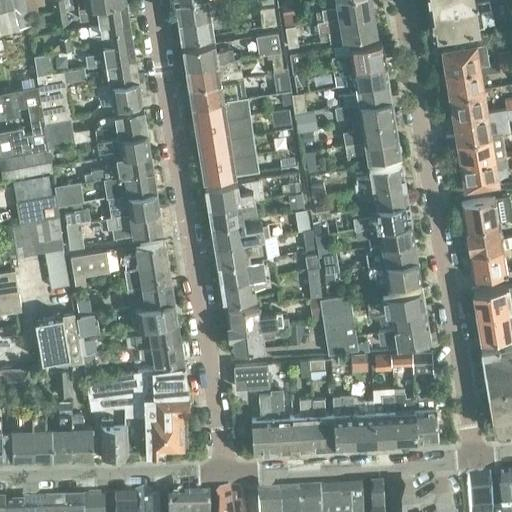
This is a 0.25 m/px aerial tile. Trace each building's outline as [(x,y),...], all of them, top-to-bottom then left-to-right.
[(0,0),(0,32),(18,28),(18,27),(28,25),(25,0),(24,0),(0,0)] [(51,0),(53,11),(65,9),(73,8),(71,0),(51,0)] [(98,18),(98,23),(129,18),(125,0),(116,0),(82,6),(77,7),(79,21),(98,18)] [(181,0),(175,1),(178,20),(230,11),(229,4),(209,7),(208,0),(181,0)] [(315,10),(317,20),(373,10),(371,0),(335,0),(336,7),(321,9),(315,10)] [(493,22),(489,0),(459,0),(429,5),(433,32),(493,22)] [(285,5),(282,6),(283,14),(299,11),(297,3),(294,3),(285,5)] [(274,4),(260,6),(263,24),(276,22),(274,4)] [(67,23),(65,9),(53,11),(55,25),(67,23)] [(331,39),(342,37),(376,32),(373,10),(317,20),(319,32),(330,30),(331,39)] [(230,11),(178,20),(181,38),(214,33),(213,27),(232,24),(230,11)] [(284,17),(285,26),(294,24),(293,15),(284,17)] [(86,36),(87,45),(132,38),(131,36),(132,36),(129,18),(98,23),(99,24),(88,26),(89,35),(86,36)] [(296,24),(294,24),(285,26),(288,46),(299,45),(296,24)] [(259,55),(270,53),(281,52),(278,32),(256,36),(259,55)] [(59,36),(61,49),(73,48),(71,34),(59,36)] [(132,38),(87,45),(90,58),(93,57),(94,64),(135,57),(132,36),(131,36),(132,38)] [(331,55),(333,66),(384,57),(381,39),(349,44),(350,52),(331,55)] [(476,44),(475,40),(442,46),(445,69),(479,64),(488,63),(485,42),(476,44)] [(214,41),(182,46),(185,66),(234,58),(232,48),(216,51),(214,41)] [(293,73),(294,73),(303,71),(300,50),(290,52),(293,73)] [(33,54),(36,75),(51,72),(48,51),(33,54)] [(497,53),(498,61),(510,59),(509,51),(497,53)] [(270,53),(273,72),(288,69),(287,68),(284,69),(281,52),(270,53)] [(13,89),(37,85),(36,75),(33,57),(0,63),(0,80),(11,79),(13,89)] [(106,71),(94,73),(96,83),(138,77),(135,57),(94,64),(94,65),(105,63),(106,71)] [(336,85),(354,82),(387,77),(384,57),(333,66),(336,85)] [(234,58),(185,66),(188,85),(242,76),(241,69),(239,58),(234,58)] [(510,59),(498,61),(499,71),(511,69),(510,59)] [(445,69),(449,93),(483,88),(481,74),(499,71),(498,61),(488,63),(479,64),(445,69)] [(84,67),(77,68),(79,79),(86,78),(85,75),(84,67)] [(65,82),(79,79),(77,68),(36,75),(37,85),(43,116),(43,119),(71,115),(65,82)] [(290,87),(288,69),(273,72),(275,82),(281,82),(282,89),(290,87)] [(307,70),(303,71),(294,73),(296,84),(309,82),(307,70)] [(96,83),(94,73),(98,95),(111,92),(113,103),(142,98),(138,77),(96,83)] [(242,76),(188,85),(191,103),(246,95),(244,87),(243,87),(242,76)] [(390,96),(387,77),(354,82),(356,92),(342,93),(342,94),(337,95),(339,104),(390,96)] [(13,89),(3,91),(8,116),(20,114),(19,106),(28,105),(31,118),(43,116),(37,85),(13,89)] [(453,115),(487,110),(483,88),(449,93),(453,115)] [(291,92),(295,113),(308,110),(305,90),(291,92)] [(0,117),(8,116),(3,91),(0,91),(0,117)] [(246,95),(191,103),(194,122),(250,113),(247,94),(246,95)] [(359,114),(360,121),(393,115),(390,96),(339,104),(339,106),(335,106),(337,117),(359,114)] [(488,120),(507,117),(505,107),(487,110),(453,115),(456,138),(490,133),(488,120)] [(144,109),(115,114),(116,124),(94,128),(95,138),(147,130),(144,109)] [(285,124),(291,123),(289,109),(282,110),(285,124)] [(250,113),(194,122),(197,141),(253,132),(250,113)] [(44,125),(48,147),(74,143),(72,129),(70,118),(71,117),(71,115),(43,119),(44,125)] [(344,132),(345,142),(396,133),(393,115),(360,121),(354,122),(355,131),(344,132)] [(23,126),(11,128),(15,153),(48,147),(44,125),(43,119),(43,116),(31,118),(33,132),(24,134),(23,126)] [(88,126),(72,129),(74,143),(90,140),(88,126)] [(0,156),(15,153),(11,128),(0,130),(0,156)] [(313,128),(301,131),(303,144),(316,142),(313,128)] [(107,150),(108,156),(150,149),(147,130),(95,138),(97,152),(107,150)] [(460,161),(494,156),(506,154),(503,131),(490,133),(456,138),(460,161)] [(253,132),(197,141),(200,160),(256,151),(253,132)] [(367,151),(367,159),(400,154),(399,150),(401,148),(400,144),(398,142),(396,133),(345,142),(347,154),(367,151)] [(51,169),(48,147),(0,156),(0,169),(1,178),(15,176),(51,169)] [(83,174),(84,179),(153,168),(150,149),(108,156),(108,157),(115,156),(116,166),(89,170),(90,173),(83,174)] [(304,150),(308,170),(317,168),(314,149),(304,150)] [(256,151),(200,160),(203,178),(259,169),(256,151)] [(494,156),(460,161),(464,186),(498,180),(496,166),(508,164),(506,154),(494,156)] [(401,161),(369,167),(371,176),(356,178),(357,188),(404,181),(401,161)] [(125,193),(156,188),(153,168),(84,179),(85,182),(101,179),(102,189),(124,186),(125,193)] [(17,200),(55,194),(54,185),(52,172),(14,178),(17,200)] [(239,191),(237,180),(204,186),(208,205),(256,197),(256,198),(263,197),(261,187),(239,191)] [(331,181),(311,184),(312,195),(333,192),(331,181)] [(373,199),(374,205),(407,199),(404,181),(357,188),(359,200),(373,199)] [(101,207),(103,217),(159,208),(156,188),(125,193),(125,194),(114,195),(115,204),(101,207)] [(303,191),(289,193),(291,206),(305,205),(303,191)] [(465,225),(499,219),(511,216),(511,209),(509,193),(461,201),(465,225)] [(59,215),(55,194),(17,200),(15,201),(19,221),(59,215)] [(208,205),(211,224),(244,219),(243,211),(256,209),(254,199),(256,198),(256,197),(208,205)] [(407,199),(374,205),(375,214),(353,217),(355,227),(410,218),(407,199)] [(328,203),(315,205),(316,214),(329,212),(328,203)] [(111,228),(113,237),(134,233),(163,228),(159,208),(103,217),(103,218),(106,217),(108,228),(111,228)] [(310,208),(298,210),(301,230),(304,230),(314,228),(310,208)] [(64,214),(66,224),(90,220),(88,210),(64,214)] [(370,244),(380,243),(414,237),(410,218),(355,227),(357,239),(369,237),(370,244)] [(90,244),(89,237),(88,230),(96,229),(94,219),(90,220),(66,224),(69,247),(90,244)] [(211,224),(214,242),(262,235),(263,235),(262,224),(245,227),(244,219),(211,224)] [(499,219),(465,225),(469,250),(503,244),(503,247),(511,245),(511,235),(502,238),(499,219)] [(3,224),(6,245),(8,256),(23,254),(19,221),(3,224)] [(314,228),(304,230),(306,248),(317,246),(314,234),(314,228)] [(314,234),(317,246),(318,253),(322,252),(331,251),(328,232),(322,232),(314,234)] [(214,242),(217,262),(250,257),(249,249),(264,247),(262,235),(214,242)] [(414,237),(380,243),(381,252),(367,255),(368,264),(417,257),(414,237)] [(123,256),(125,267),(168,260),(165,240),(136,245),(138,253),(123,256)] [(503,244),(469,250),(473,276),(507,271),(503,247),(503,244)] [(337,260),(356,257),(354,247),(323,252),(324,259),(337,257),(337,260)] [(109,270),(106,248),(70,254),(74,276),(83,274),(109,270)] [(308,268),(319,267),(320,266),(318,254),(306,256),(308,268)] [(217,262),(220,280),(269,274),(267,264),(252,266),(250,257),(217,262)] [(420,276),(417,257),(368,264),(368,265),(370,276),(374,275),(376,284),(420,276)] [(141,284),(171,280),(168,260),(125,267),(125,268),(124,268),(125,279),(140,277),(141,284)] [(323,295),(319,267),(308,268),(312,297),(323,295)] [(0,272),(0,292),(17,290),(14,270),(0,272)] [(333,271),(324,273),(325,284),(335,283),(333,271)] [(83,274),(74,276),(75,288),(85,286),(83,274)] [(269,274),(220,280),(223,300),(256,295),(255,288),(270,286),(269,274)] [(127,295),(129,306),(174,299),(171,280),(141,284),(142,293),(127,295)] [(511,308),(511,283),(473,289),(477,314),(511,308)] [(368,301),(369,312),(424,303),(422,286),(388,292),(389,298),(368,301)] [(0,313),(16,311),(21,310),(17,290),(0,292),(0,313)] [(353,314),(352,308),(349,293),(319,298),(324,330),(353,314)] [(318,297),(310,299),(313,315),(321,314),(318,297)] [(77,301),(79,315),(92,313),(90,298),(77,301)] [(147,324),(177,318),(174,299),(129,306),(132,326),(147,324)] [(392,322),(393,328),(428,322),(424,303),(369,312),(370,314),(377,313),(379,324),(392,322)] [(227,323),(228,330),(277,324),(289,323),(288,315),(282,316),(281,310),(260,313),(259,306),(227,310),(228,323),(227,323)] [(352,308),(353,314),(353,315),(364,313),(363,306),(352,308)] [(511,308),(477,314),(480,339),(511,334),(511,308)] [(95,327),(92,313),(79,315),(82,329),(95,327)] [(365,320),(364,313),(353,315),(354,322),(365,320)] [(56,362),(68,361),(81,360),(77,335),(65,337),(61,314),(34,319),(41,361),(54,359),(55,363),(56,362)] [(327,353),(358,348),(356,335),(354,322),(353,315),(353,314),(324,330),(327,353)] [(125,336),(127,347),(180,338),(177,318),(147,324),(148,333),(125,336)] [(10,326),(3,327),(4,337),(17,336),(16,331),(19,330),(18,320),(10,321),(10,326)] [(302,321),(289,323),(290,331),(303,330),(302,321)] [(431,340),(428,322),(393,328),(377,331),(379,343),(396,341),(397,346),(431,340)] [(231,349),(263,346),(263,339),(275,338),(274,330),(278,329),(277,324),(228,330),(229,336),(230,336),(231,349)] [(0,351),(17,339),(17,336),(4,337),(3,327),(0,327),(0,351)] [(81,353),(82,353),(92,352),(96,351),(94,333),(79,336),(81,353)] [(366,333),(356,335),(358,348),(358,350),(366,350),(368,350),(366,333)] [(184,359),(180,338),(127,347),(129,360),(154,356),(155,363),(184,359)] [(511,342),(480,347),(484,370),(511,365),(511,342)] [(366,369),(366,350),(358,350),(350,351),(350,352),(351,362),(351,370),(366,369)] [(411,363),(411,351),(391,352),(392,364),(411,363)] [(434,370),(432,351),(412,353),(414,371),(434,370)] [(92,352),(82,353),(85,378),(96,376),(92,352)] [(338,363),(351,362),(350,352),(337,353),(338,363)] [(389,353),(374,355),(375,370),(390,368),(389,353)] [(309,370),(325,369),(325,358),(309,359),(309,370)] [(310,375),(309,370),(309,359),(300,360),(302,375),(310,375)] [(142,433),(143,448),(146,448),(146,454),(164,453),(164,449),(184,449),(184,445),(187,445),(187,435),(183,435),(182,412),(190,412),(189,390),(184,362),(84,378),(89,409),(124,406),(124,416),(135,415),(145,415),(145,433),(142,433)] [(268,384),(268,362),(234,364),(235,386),(268,384)] [(487,392),(511,387),(511,365),(484,370),(487,392)] [(56,369),(56,380),(68,380),(68,369),(62,369),(56,369)] [(28,370),(18,371),(18,383),(29,382),(28,370)] [(0,371),(0,385),(16,385),(17,397),(29,397),(29,382),(18,383),(18,371),(0,371)] [(68,380),(56,380),(56,395),(68,395),(68,380)] [(491,414),(511,410),(511,387),(487,392),(491,414)] [(270,393),(271,402),(274,448),(294,447),(292,416),(284,416),(283,390),(270,391),(270,393)] [(332,395),(333,413),(335,444),(355,443),(353,396),(353,390),(347,390),(347,394),(340,394),(332,395)] [(393,393),(393,394),(396,440),(416,439),(414,407),(413,396),(406,397),(405,392),(393,393)] [(260,417),(251,417),(253,449),(274,448),(271,402),(270,393),(259,393),(260,406),(260,417)] [(413,393),(413,396),(414,407),(416,439),(437,438),(435,406),(434,396),(418,397),(417,393),(413,393)] [(375,442),(396,440),(393,394),(381,395),(382,399),(373,399),(375,442)] [(356,396),(353,396),(355,443),(375,442),(373,399),(365,400),(357,400),(356,396)] [(314,445),(311,398),(299,399),(300,415),(292,416),(294,447),(314,445)] [(335,444),(333,413),(325,414),(324,398),(311,398),(314,445),(335,444)] [(70,413),(70,408),(58,409),(59,425),(51,426),(52,457),(72,457),(70,413)] [(71,408),(70,408),(70,413),(72,457),(93,456),(92,426),(82,427),(82,414),(71,414),(71,408)] [(33,458),(52,457),(51,426),(44,426),(43,409),(34,409),(34,415),(31,415),(33,458)] [(511,410),(491,414),(493,430),(494,430),(499,433),(511,432),(511,410)] [(11,426),(11,431),(12,459),(33,458),(31,415),(19,415),(19,426),(11,426)] [(124,453),(126,453),(125,422),(112,423),(111,417),(101,417),(101,425),(102,454),(105,454),(105,455),(124,455),(124,453)] [(510,511),(508,481),(488,483),(490,511),(510,511)] [(490,511),(488,483),(467,485),(469,511),(490,511)] [(360,491),(360,511),(382,511),(381,490),(360,491)] [(360,511),(360,491),(339,493),(339,511),(360,511)] [(339,511),(339,493),(319,494),(319,511),(339,511)] [(319,511),(319,494),(298,495),(299,511),(319,511)] [(277,496),(277,511),(299,511),(298,495),(277,496)] [(277,511),(277,496),(257,498),(258,511),(277,511)] [(215,500),(216,511),(243,511),(241,498),(229,499),(226,497),(222,498),(219,499),(215,500)] [(187,511),(188,500),(167,501),(167,511),(187,511)] [(188,500),(187,511),(208,511),(208,500),(188,500)] [(148,501),(133,502),(133,511),(156,511),(157,505),(148,505),(148,501)] [(133,511),(133,502),(114,503),(114,511),(133,511)] [(103,511),(103,503),(83,504),(82,511),(103,511)]
